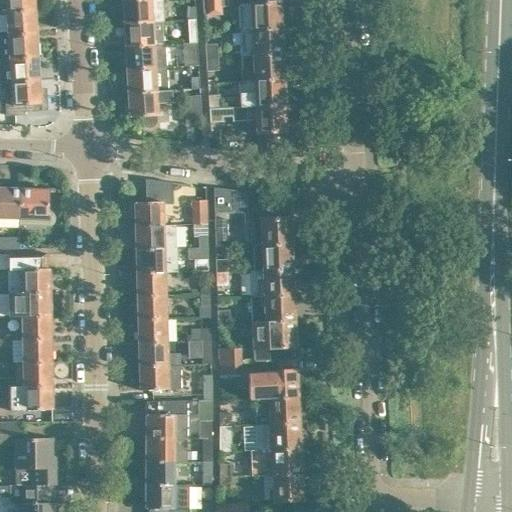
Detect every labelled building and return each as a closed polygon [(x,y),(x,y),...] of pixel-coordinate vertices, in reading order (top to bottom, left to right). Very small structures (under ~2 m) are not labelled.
[(34,11),(33,0),(0,0),(0,10),(5,10),(5,13),(34,11)] [(161,0),(131,0),(122,1),(123,23),(163,21),(161,0)] [(203,0),(204,8),(223,7),(222,0),(203,0)] [(237,31),(280,29),(279,3),(235,5),(237,31)] [(186,9),(187,20),(197,19),(196,9),(186,9)] [(34,11),(5,13),(7,36),(35,34),(34,11)] [(198,33),(197,19),(187,20),(188,33),(198,33)] [(163,21),(123,23),(125,47),(164,45),(163,21)] [(238,57),(252,56),(282,55),(280,29),(237,31),(238,57)] [(7,36),(0,36),(0,59),(1,60),(37,58),(35,34),(7,36)] [(182,44),(183,54),(199,53),(198,43),(188,43),(182,44)] [(164,45),(125,47),(126,70),(166,68),(165,45),(164,45)] [(206,58),(219,58),(219,46),(206,46),(206,58)] [(239,82),(283,81),(282,55),(252,56),(238,57),(239,82)] [(0,60),(0,82),(4,83),(38,81),(37,58),(1,60),(0,60)] [(220,68),(219,58),(206,58),(207,69),(220,68)] [(166,68),(126,70),(121,71),(122,85),(127,85),(127,94),(167,91),(167,81),(166,68)] [(201,91),(201,79),(191,79),(192,92),(201,91)] [(6,116),(23,115),(23,111),(46,110),(45,90),(39,90),(38,81),(4,83),(6,116)] [(236,108),(240,108),(284,106),(283,81),(239,82),(235,83),(236,96),(235,96),(236,108)] [(171,103),(171,91),(167,91),(127,94),(128,104),(125,104),(125,115),(129,115),(129,118),(140,117),(141,121),(141,124),(144,127),(147,128),(151,128),(154,126),(156,123),(156,120),(156,116),(157,116),(156,104),(171,103)] [(207,96),(208,109),(220,108),(219,95),(209,96),(207,96)] [(201,123),(200,96),(184,96),(185,124),(201,123)] [(284,106),(240,108),(240,121),(255,120),(256,133),(257,133),(258,147),(274,149),(273,132),(285,132),(284,106)] [(221,122),(220,108),(208,109),(209,122),(221,122)] [(134,205),(130,205),(130,218),(134,217),(134,226),(162,225),(162,203),(172,203),(171,183),(145,180),(145,203),(134,203),(134,205)] [(244,192),(213,188),(214,214),(245,213),(244,192)] [(0,218),(19,219),(20,189),(8,189),(0,189),(0,218)] [(20,189),(19,219),(20,219),(20,222),(50,226),(52,224),(53,221),(53,217),(52,214),(50,212),(47,212),(47,190),(31,190),(31,189),(20,189)] [(191,201),(191,224),(193,224),(206,224),(206,221),(206,201),(192,201),(191,201)] [(252,220),(250,220),(251,245),(260,245),(290,244),(289,218),(252,220)] [(226,220),(214,220),(215,248),(227,247),(226,220)] [(162,225),(134,226),(135,249),(176,248),(175,225),(162,226),(162,225)] [(198,237),(198,248),(207,247),(207,236),(198,236),(198,237)] [(19,241),(19,249),(27,249),(27,241),(19,241)] [(260,245),(261,271),(291,270),(290,244),(260,245)] [(199,259),(192,259),(193,262),(193,272),(208,271),(207,247),(198,248),(199,259)] [(176,248),(135,249),(136,273),(164,272),(177,272),(176,248)] [(21,293),(49,292),(48,269),(46,269),(46,254),(8,255),(8,269),(21,269),(21,293)] [(215,260),(216,273),(228,273),(227,260),(215,260)] [(249,297),(292,296),(291,270),(261,271),(249,272),(249,286),(249,297)] [(136,296),(165,295),(164,272),(136,273),(136,296)] [(228,286),(228,273),(216,273),(216,286),(228,286)] [(199,282),(199,294),(208,294),(208,282),(199,282)] [(10,317),(21,316),(49,316),(49,292),(21,293),(10,293),(10,317)] [(209,317),(208,294),(199,294),(200,317),(209,317)] [(136,296),(137,319),(165,318),(165,295),(136,296)] [(293,322),(292,296),(249,297),(251,324),(293,322)] [(229,310),(217,311),(217,325),(229,324),(229,310)] [(49,316),(21,316),(22,340),(50,339),(49,316)] [(137,319),(138,342),(166,342),(165,318),(137,319)] [(251,324),(247,324),(248,349),(252,349),(253,361),(269,360),(269,348),(295,347),(293,322),(251,324)] [(200,328),(201,341),(210,340),(209,328),(200,328)] [(50,339),(22,340),(22,363),(50,363),(50,339)] [(210,364),(210,340),(201,341),(201,364),(210,364)] [(138,342),(139,366),(179,365),(179,353),(167,353),(166,342),(138,342)] [(241,348),(218,349),(219,362),(242,361),(241,348)] [(275,372),(246,373),(247,400),(255,400),(268,399),(297,398),(296,371),(295,359),(269,360),(275,372)] [(242,373),(242,361),(219,362),(219,375),(242,373)] [(50,363),(22,363),(22,386),(51,386),(50,363)] [(179,365),(139,366),(139,391),(168,390),(179,390),(179,365)] [(203,401),(211,400),(211,375),(202,375),(203,401)] [(9,411),(51,410),(51,386),(22,386),(9,386),(9,411)] [(268,399),(255,400),(256,425),(298,423),(297,398),(268,399)] [(145,402),(145,438),(185,439),(186,416),(186,401),(145,402)] [(218,413),(218,427),(231,426),(230,412),(218,413)] [(197,439),(201,439),(211,440),(212,421),(197,421),(197,439)] [(254,425),(256,451),(299,449),(299,446),(303,445),(302,435),(299,435),(298,423),(256,425),(254,425)] [(231,426),(218,427),(219,451),(231,451),(231,426)] [(185,462),(185,439),(145,438),(145,461),(173,461),(173,462),(185,462)] [(31,486),(50,485),(54,485),(54,457),(51,458),(51,439),(6,439),(6,445),(11,445),(11,470),(31,470),(31,486)] [(201,439),(201,462),(211,462),(211,440),(201,439)] [(250,476),(262,476),(300,474),(299,449),(256,451),(249,451),(250,476)] [(145,461),(145,484),(173,485),(173,462),(173,461),(145,461)] [(211,462),(201,462),(201,474),(211,474),(211,462)] [(230,463),(218,463),(218,477),(230,477),(230,463)] [(302,500),(300,474),(262,476),(263,500),(273,500),(273,502),(302,500)] [(218,477),(218,485),(218,491),(230,491),(230,477),(218,477)] [(189,485),(173,485),(145,484),(145,509),(148,509),(147,511),(188,511),(189,509),(189,485)] [(16,505),(15,511),(52,511),(53,503),(50,503),(50,485),(31,486),(9,486),(10,500),(10,501),(16,505)]
